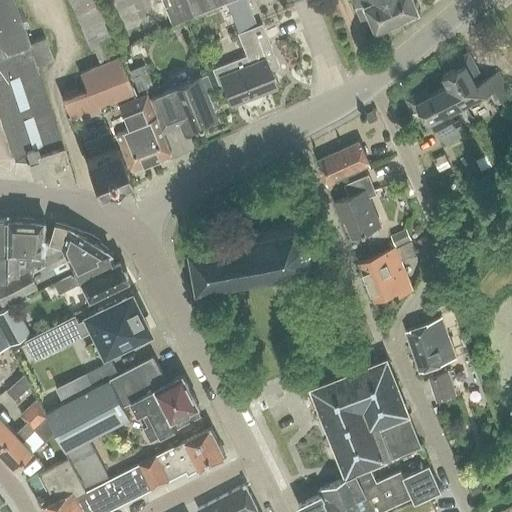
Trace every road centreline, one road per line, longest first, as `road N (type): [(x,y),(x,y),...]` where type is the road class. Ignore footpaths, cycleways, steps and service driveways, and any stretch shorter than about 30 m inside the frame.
road 1 (residential): [(466,511),(391,347),(435,257),(421,201),(370,89)]
road 2 (tertiary): [(129,231),(194,182),(370,89)]
road 3 (tertiary): [(250,464),(129,231)]
road 4 (unknown): [(60,0),(72,33),(66,101),(87,210)]
road 5 (tertiary): [(0,198),(66,204),(129,231)]
road 6 (tertiary): [(370,89),(470,0)]
